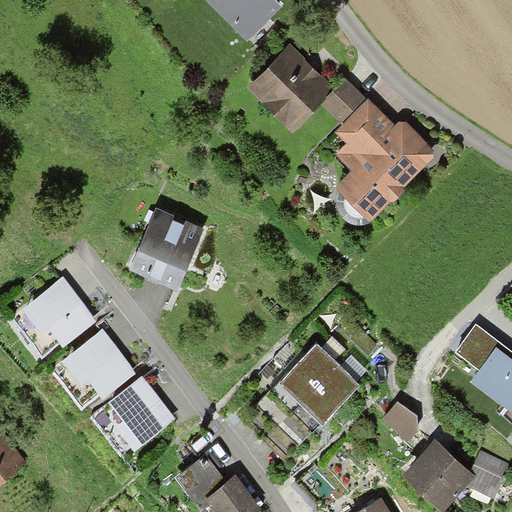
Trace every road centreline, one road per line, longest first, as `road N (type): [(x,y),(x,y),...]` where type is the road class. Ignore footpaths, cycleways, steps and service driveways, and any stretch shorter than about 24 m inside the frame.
road 1 (residential): [(85,251),(280,511)]
road 2 (residential): [(511,163),(384,72),(335,1)]
